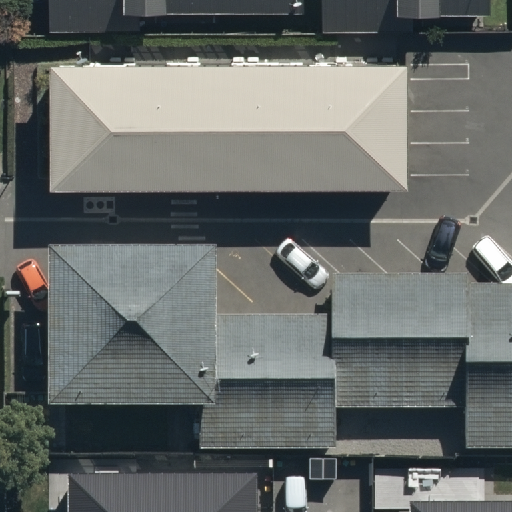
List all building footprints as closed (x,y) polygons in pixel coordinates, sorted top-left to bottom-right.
[(47,0),(48,24),(118,24),(118,2),(298,0),(47,0)] [(317,0),(318,21),(395,21),(395,1),(490,0),(317,0)] [(404,179),(403,53),(49,56),(49,181),(404,179)] [(215,234),(48,234),(48,392),(208,392),(209,444),(333,444),(333,408),(465,408),(465,446),(511,446),(511,280),(467,281),(467,271),(333,271),(333,310),(215,310),(215,234)] [(250,511),(251,471),(67,471),(66,511),(250,511)] [(511,511),(511,498),(405,500),(404,511),(511,511)]
